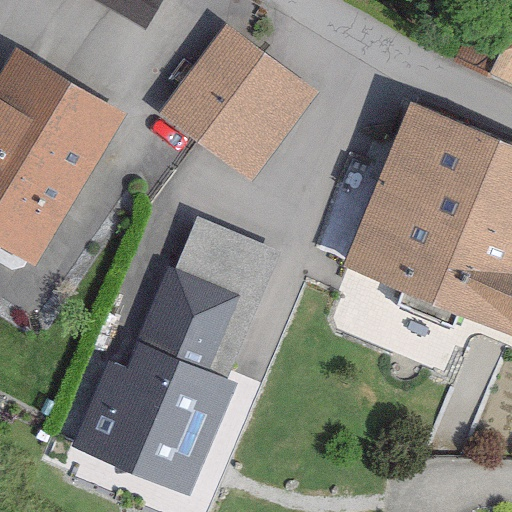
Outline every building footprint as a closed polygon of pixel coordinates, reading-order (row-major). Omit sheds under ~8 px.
[(111,0),(152,19),(160,0),(111,0)] [(511,0),(474,70),(511,89),(511,0)] [(314,90),(226,26),(161,114),(250,178),(314,90)] [(106,120),(15,68),(0,92),(0,228),(32,247),(106,120)] [(511,150),(403,110),(345,267),(511,329),(511,150)] [(236,294),(162,266),(96,447),(191,483),(227,386),(205,378),(236,294)]
